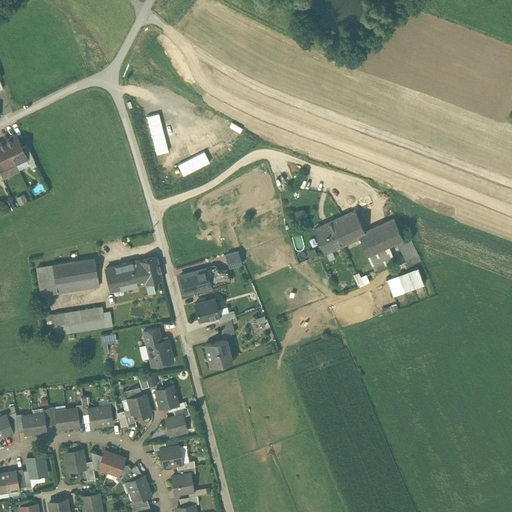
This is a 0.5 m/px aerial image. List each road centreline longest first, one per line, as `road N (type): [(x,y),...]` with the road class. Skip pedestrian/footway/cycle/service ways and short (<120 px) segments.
road 1 (residential): [(108,77),(231,511)]
road 2 (track): [(148,9),(242,77),(511,179)]
road 3 (track): [(177,35),(197,76),(215,91),(511,209)]
road 4 (residential): [(166,511),(148,464),(117,441),(53,438),(0,456)]
